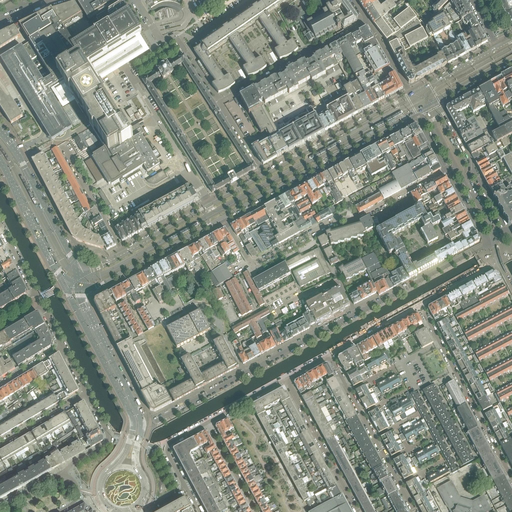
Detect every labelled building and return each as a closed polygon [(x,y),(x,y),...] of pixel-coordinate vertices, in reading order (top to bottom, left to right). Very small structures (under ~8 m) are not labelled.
[(49,11),(19,25),(20,26),(22,29),(27,37),(30,41),(29,42),(30,42),(31,43),(31,44),(42,62),(43,64),(51,76),(55,84),(56,84),(57,83),(58,84),(59,84),(62,88),(56,91),(64,105),(74,99),(82,112),(86,118),(96,134),(104,147),(105,148),(93,155),(94,157),(92,158),(102,174),(109,185),(111,184),(112,186),(114,184),(114,185),(120,181),(121,184),(124,182),(123,179),(129,176),(126,171),(133,167),(135,169),(140,166),(141,168),(143,166),(148,173),(159,165),(157,162),(156,160),(151,152),(144,140),(142,138),(140,135),(143,133),(144,133),(144,132),(139,124),(138,124),(129,129),(123,119),(117,109),(116,108),(115,107),(116,107),(117,107),(117,106),(118,105),(118,104),(118,103),(117,103),(116,102),(115,102),(114,102),(114,103),(113,104),(112,102),(113,102),(111,99),(99,80),(99,79),(108,74),(111,72),(123,64),(130,60),(143,52),(142,50),(141,48),(142,47),(142,46),(142,45),(142,44),(141,44),(140,43),(139,43),(138,44),(137,42),(135,37),(141,33),(139,32),(141,31),(140,30),(138,26),(137,24),(131,15),(124,4),(123,5),(122,3),(121,3),(120,1),(120,0),(80,0),(77,1),(84,11),(85,14),(89,20),(91,18),(95,16),(97,19),(98,20),(89,25),(87,21),(81,13),(75,2),(74,2),(53,9),(52,9),(51,9),(51,10),(49,10),(49,11)] [(298,50),(296,46),(293,41),(289,42),(287,44),(267,14),(266,13),(274,7),(284,0),(268,0),(253,10),(258,18),(259,19),(265,28),(268,32),(271,36),(276,45),(279,48),(275,51),(280,60),(283,59),(285,58),(287,58),(290,56),(293,54),(295,53),(296,52),(298,50)] [(337,29),(341,27),(340,26),(341,25),(343,29),(357,21),(357,19),(344,1),(345,0),(344,0),(326,0),(330,5),(326,8),(326,9),(322,11),(323,13),(312,20),(310,18),(309,19),(307,14),(308,14),(305,7),(303,6),(301,7),(298,9),(295,5),(291,8),(289,9),(297,23),(299,22),(300,24),(303,23),(306,28),(304,29),(304,31),(305,33),(303,34),(304,37),(306,36),(309,42),(314,40),(314,41),(337,29)] [(357,0),(364,10),(365,10),(374,24),(383,17),(388,14),(396,8),(395,6),(390,0),(389,1),(390,1),(389,2),(388,2),(387,2),(381,7),(377,3),(378,2),(376,0),(357,0)] [(443,6),(446,3),(449,0),(439,0),(440,0),(432,8),(431,6),(430,7),(435,14),(443,6)] [(478,25),(468,8),(463,0),(452,0),(444,9),(445,10),(446,9),(450,15),(453,21),(459,17),(461,21),(463,20),(463,21),(462,21),(465,26),(467,25),(469,24),(471,29),(478,25)] [(511,0),(497,0),(505,13),(511,26),(511,0)] [(416,18),(409,9),(406,11),(413,20),(416,18)] [(229,38),(229,39),(247,65),(243,68),(248,77),(252,76),(255,75),(259,73),(262,71),(265,69),(266,67),(264,63),(261,58),(257,60),(255,61),(254,59),(252,55),(249,51),(246,47),(243,43),(240,39),(237,34),(238,34),(238,33),(237,32),(241,30),(245,27),(250,24),(254,21),(258,18),(253,10),(223,31),(229,38)] [(413,20),(406,11),(403,13),(410,23),(413,20)] [(410,23),(403,13),(400,16),(407,25),(410,23)] [(416,32),(419,30),(422,28),(420,24),(421,24),(422,23),(421,21),(420,22),(416,18),(413,20),(410,23),(407,25),(403,28),(400,30),(393,21),(393,20),(389,15),(385,19),(386,21),(388,24),(391,27),(393,30),(396,34),(387,40),(388,41),(389,42),(392,39),(393,41),(394,43),(399,40),(401,44),(403,47),(405,51),(410,48),(404,37),(408,35),(412,33),(416,32)] [(407,25),(400,16),(396,18),(403,28),(407,25)] [(441,52),(443,55),(448,64),(453,61),(465,55),(455,37),(450,27),(451,27),(454,25),(452,22),(448,16),(444,18),(443,16),(432,22),(432,21),(429,23),(428,24),(428,25),(427,26),(426,27),(426,28),(426,29),(426,30),(429,36),(432,34),(434,39),(441,52)] [(377,28),(386,21),(385,19),(383,17),(374,24),(377,28)] [(276,45),(271,36),(268,32),(265,28),(258,18),(254,21),(250,24),(245,27),(241,30),(237,32),(238,33),(238,34),(237,34),(238,35),(240,39),(243,43),(246,47),(249,51),(252,55),(254,59),(255,61),(257,60),(261,58),(264,63),(266,67),(280,60),(275,51),(279,48),(276,45)] [(403,28),(396,18),(393,20),(393,21),(400,30),(403,28)] [(379,31),(388,24),(386,21),(377,28),(379,31)] [(381,34),(391,27),(388,24),(379,31),(381,34)] [(21,115),(0,80),(0,50),(21,37),(17,32),(22,29),(20,26),(19,25),(15,28),(0,34),(0,107),(5,116),(9,122),(11,125),(23,117),(22,115),(21,115)] [(487,42),(478,25),(471,29),(472,30),(474,34),(481,46),(487,42)] [(374,39),(367,27),(351,36),(357,49),(374,39)] [(384,37),(393,30),(391,27),(381,34),(384,37)] [(427,37),(425,34),(424,31),(422,28),(419,30),(425,40),(428,39),(427,37)] [(386,41),(387,40),(396,34),(393,30),(384,37),(386,41)] [(425,40),(419,30),(416,32),(421,42),(425,40)] [(235,85),(232,80),(230,75),(224,78),(208,55),(205,57),(204,56),(229,38),(223,31),(194,51),(196,55),(200,60),(196,62),(218,94),(222,93),(225,91),(229,90),(232,87),(235,85)] [(421,42),(416,32),(412,33),(418,44),(421,42)] [(418,44),(412,33),(408,35),(414,46),(418,44)] [(476,49),(469,37),(467,33),(462,35),(464,39),(464,40),(470,52),(476,49)] [(470,52),(464,40),(464,39),(462,35),(461,34),(455,37),(465,55),(470,52)] [(481,46),(474,34),(469,37),(476,49),(481,46)] [(414,46),(408,35),(404,37),(410,48),(414,46)] [(357,49),(351,36),(345,39),(356,57),(361,55),(357,49)] [(363,70),(356,57),(345,39),(336,44),(345,59),(355,77),(356,79),(363,76),(365,75),(364,73),(363,70)] [(370,47),(377,43),(374,39),(357,49),(361,55),(371,49),(370,47)] [(391,49),(401,44),(399,40),(394,43),(389,46),(391,49)] [(345,59),(336,44),(329,48),(338,63),(345,59)] [(392,53),(403,47),(401,44),(391,49),(392,53)] [(23,45),(1,58),(45,126),(46,127),(53,139),(54,139),(69,130),(70,129),(73,128),(64,114),(23,45)] [(371,49),(361,55),(368,67),(371,74),(372,75),(374,74),(389,65),(387,60),(384,56),(382,52),(379,47),(373,51),(371,48),(371,49)] [(394,56),(403,52),(405,51),(403,47),(392,53),(394,56)] [(306,82),(310,79),(312,82),(317,79),(321,76),(326,74),(325,72),(329,69),(333,67),(334,67),(338,64),(338,63),(334,57),(329,48),(327,49),(323,51),(318,54),(313,57),(314,59),(310,61),(305,63),(304,61),(300,64),(295,66),(290,69),(285,71),(287,74),(282,76),(278,78),(277,76),(272,79),(267,81),(263,84),(259,86),(254,89),(258,96),(261,102),(263,101),(265,104),(270,102),(274,99),(279,97),(281,96),(284,94),(288,92),(289,94),(293,92),(299,89),(297,87),(302,84),(306,82)] [(420,79),(427,75),(442,67),(447,65),(447,64),(446,64),(442,56),(441,55),(437,57),(438,59),(417,70),(417,69),(412,68),(411,68),(405,57),(397,61),(397,62),(404,74),(406,79),(407,79),(407,80),(408,83),(411,84),(414,82),(415,81),(415,82),(420,79)] [(179,66),(176,60),(169,65),(172,70),(179,66)] [(193,69),(187,60),(183,63),(182,63),(182,64),(188,72),(193,69)] [(174,73),(172,70),(169,65),(167,62),(156,69),(158,71),(161,76),(161,77),(163,79),(174,73)] [(362,91),(356,79),(352,80),(345,67),(345,68),(341,69),(346,78),(348,81),(350,85),(358,99),(364,110),(371,106),(362,91)] [(385,98),(374,78),(371,74),(368,67),(363,70),(364,73),(365,75),(363,76),(378,102),(385,98)] [(401,86),(396,77),(397,77),(396,75),(395,75),(392,69),(390,70),(393,74),(388,77),(389,77),(384,80),(385,82),(384,83),(391,95),(403,89),(401,86)] [(161,76),(158,71),(151,76),(154,81),(161,77),(161,76)] [(511,72),(495,80),(508,104),(511,102),(511,101),(511,72)] [(378,102),(363,76),(356,79),(362,91),(371,106),(375,104),(378,102)] [(391,95),(384,83),(380,86),(378,83),(379,82),(379,81),(376,76),(374,78),(385,98),(391,95)] [(508,104),(495,80),(490,83),(500,103),(503,108),(505,107),(505,109),(510,107),(508,104)] [(152,84),(151,83),(150,83),(146,86),(147,88),(151,94),(156,90),(152,84)] [(500,103),(490,83),(478,90),(486,103),(488,108),(491,115),(496,112),(493,107),(500,103)] [(364,110),(358,99),(350,85),(343,89),(345,92),(346,92),(349,98),(352,96),(355,100),(352,102),(351,101),(350,102),(357,114),(364,110)] [(279,134),(268,115),(261,102),(258,96),(254,89),(252,90),(251,90),(234,99),(237,104),(240,102),(257,133),(251,135),(253,139),(248,142),(249,143),(249,144),(250,146),(251,146),(251,147),(251,148),(252,148),(258,144),(259,146),(268,141),(277,157),(288,151),(279,134)] [(487,130),(480,117),(475,120),(474,117),(466,122),(462,114),(459,116),(458,113),(469,107),(473,113),(478,111),(483,108),(485,107),(484,105),(486,103),(478,90),(447,107),(446,110),(462,138),(473,132),(474,134),(480,130),(482,135),(487,132),(488,130),(487,130)] [(357,114),(350,102),(351,101),(349,98),(346,92),(345,92),(341,95),(343,99),(331,106),(328,101),(324,104),(326,109),(327,110),(336,126),(357,114)] [(325,131),(312,109),(312,108),(302,114),(302,113),(297,116),(301,122),(279,134),(288,151),(325,131)] [(336,126),(327,110),(322,113),(321,113),(320,112),(318,114),(314,108),(312,109),(325,131),(336,126)] [(222,115),(219,110),(214,113),(217,118),(222,115)] [(503,117),(507,114),(505,111),(499,114),(498,111),(496,112),(491,115),(495,121),(499,119),(503,117)] [(225,119),(222,115),(217,118),(220,123),(225,119)] [(502,125),(498,126),(499,128),(500,130),(511,124),(511,122),(510,120),(506,123),(502,125)] [(506,138),(511,134),(511,123),(511,124),(500,130),(491,134),(496,143),(500,141),(506,138)] [(422,135),(419,130),(417,125),(415,125),(408,128),(413,136),(414,139),(422,135)] [(413,136),(408,128),(399,133),(404,141),(413,136)] [(465,144),(482,135),(480,130),(474,134),(473,132),(462,138),(465,144)] [(184,137),(183,134),(181,131),(176,134),(179,140),(184,137)] [(404,141),(399,133),(394,136),(400,146),(405,143),(404,141)] [(431,150),(422,135),(414,139),(413,136),(404,141),(405,143),(400,146),(407,159),(409,162),(431,150)] [(407,159),(400,146),(394,136),(389,138),(399,155),(400,159),(401,160),(400,161),(401,164),(398,166),(399,168),(406,164),(404,161),(407,159)] [(501,150),(504,148),(500,141),(496,143),(489,147),(488,146),(491,144),(487,137),(467,147),(474,159),(480,157),(478,154),(479,153),(479,151),(482,150),(484,152),(485,152),(488,157),(496,153),(501,150)] [(399,155),(389,138),(384,141),(390,152),(393,157),(394,158),(399,155)] [(510,145),(506,138),(500,141),(504,148),(507,147),(510,145)] [(263,165),(277,157),(268,141),(259,146),(258,144),(252,148),(258,157),(258,158),(259,159),(261,162),(262,164),(263,165)] [(390,152),(384,141),(376,145),(383,157),(384,159),(388,167),(391,172),(395,170),(391,162),(388,156),(386,154),(390,152)] [(379,161),(378,158),(382,156),(382,157),(383,157),(376,145),(360,155),(366,167),(368,170),(370,174),(371,176),(388,167),(384,159),(379,161)] [(61,154),(57,147),(52,150),(55,157),(61,154)] [(505,157),(501,150),(496,153),(500,160),(503,159),(505,157)] [(438,165),(431,152),(415,161),(409,164),(419,181),(432,174),(429,169),(434,167),(438,165)] [(505,163),(511,159),(511,156),(511,154),(508,156),(505,157),(503,159),(505,163)] [(46,161),(43,155),(33,160),(39,173),(50,168),(46,161)] [(366,167),(360,155),(349,161),(354,172),(355,172),(355,173),(366,167)] [(253,163),(248,156),(243,159),(247,166),(249,165),(253,163)] [(68,166),(62,157),(57,160),(59,164),(62,169),(68,166)] [(478,168),(488,162),(486,158),(476,163),(476,164),(478,168)] [(363,187),(356,174),(354,172),(349,161),(343,164),(358,190),(363,187)] [(480,171),(491,165),(489,161),(488,162),(478,168),(480,171)] [(343,164),(337,167),(347,185),(350,189),(352,194),(357,191),(358,190),(343,164)] [(419,181),(409,164),(392,174),(396,181),(401,191),(412,185),(419,181)] [(482,175),(497,168),(495,165),(494,164),(491,165),(480,171),(482,175)] [(253,171),(249,165),(247,166),(248,166),(244,168),(247,173),(251,171),(253,171)] [(432,174),(441,169),(438,165),(434,167),(429,169),(432,174)] [(345,198),(352,194),(350,189),(347,185),(337,167),(328,172),(342,197),(345,198)] [(56,181),(53,175),(50,168),(39,173),(46,186),(56,181)] [(484,179),(500,171),(499,170),(498,171),(498,170),(497,168),(482,175),(484,179)] [(74,177),(72,174),(69,169),(64,173),(68,180),(74,177)] [(158,184),(167,178),(163,171),(147,181),(147,182),(148,183),(149,184),(150,184),(152,185),(153,185),(155,185),(157,184),(158,184)] [(498,178),(502,175),(500,171),(484,179),(487,183),(497,178),(498,178)] [(334,185),(327,173),(322,175),(327,183),(323,186),(326,190),(334,185)] [(327,183),(322,175),(318,177),(323,186),(327,183)] [(444,175),(433,182),(437,189),(448,183),(444,175)] [(74,177),(68,180),(69,182),(69,183),(71,186),(77,182),(74,177)] [(329,196),(328,194),(326,190),(323,186),(318,177),(314,179),(326,198),(329,196)] [(503,188),(507,186),(511,184),(510,183),(508,178),(507,179),(506,177),(504,178),(502,179),(503,181),(500,183),(490,189),(493,194),(503,188)] [(490,189),(500,183),(497,178),(487,183),(490,189)] [(326,198),(314,179),(312,181),(322,199),(323,200),(326,198)] [(63,194),(60,188),(56,181),(46,186),(53,199),(63,194)] [(322,199),(312,181),(306,184),(317,202),(322,199)] [(401,191),(396,181),(391,183),(396,193),(401,191)] [(81,190),(77,182),(71,186),(71,187),(72,189),(75,193),(81,190)] [(216,191),(213,185),(214,185),(212,182),(207,185),(209,188),(212,193),(216,191)] [(433,182),(429,184),(433,191),(435,190),(437,189),(433,182)] [(193,202),(199,199),(190,185),(189,184),(188,183),(186,183),(185,183),(183,183),(181,184),(132,213),(135,218),(141,230),(142,230),(143,231),(194,203),(193,202)] [(396,193),(391,183),(387,186),(392,195),(396,193)] [(437,189),(435,190),(437,193),(438,195),(439,197),(442,195),(444,193),(452,189),(448,183),(437,189)] [(317,202),(306,184),(302,186),(307,196),(312,205),(317,202)] [(424,187),(423,187),(427,194),(429,194),(433,191),(429,184),(425,186),(424,187)] [(328,194),(336,190),(334,185),(326,190),(328,194)] [(307,196),(302,186),(297,189),(299,194),(295,196),(292,198),(295,205),(297,204),(296,202),(307,196)] [(392,195),(387,186),(383,188),(388,198),(392,195)] [(411,194),(410,194),(413,198),(417,206),(420,205),(423,203),(430,199),(427,194),(423,187),(411,194)] [(511,187),(505,191),(504,190),(503,188),(493,194),(493,195),(494,197),(509,224),(511,222),(511,187)] [(388,198),(383,188),(378,190),(379,192),(383,200),(384,200),(388,198)] [(432,200),(434,205),(454,194),(453,191),(452,190),(452,189),(444,193),(446,196),(443,197),(442,195),(439,197),(435,198),(432,200)] [(81,190),(75,193),(76,195),(76,196),(77,198),(84,195),(81,190)] [(111,205),(101,190),(97,192),(107,208),(111,205)] [(338,194),(336,190),(328,194),(329,196),(330,198),(338,194)] [(70,207),(67,201),(66,200),(69,198),(66,192),(63,194),(53,199),(59,212),(70,207)] [(383,200),(379,192),(374,195),(378,203),(383,200)] [(295,205),(292,198),(291,198),(289,193),(285,196),(292,208),(296,206),(295,205)] [(428,208),(423,211),(427,218),(430,216),(429,214),(431,213),(432,214),(436,212),(436,211),(437,211),(435,208),(439,206),(442,205),(442,203),(444,202),(446,205),(457,199),(454,194),(434,205),(428,208)] [(88,202),(84,195),(77,198),(79,200),(81,205),(88,202)] [(378,203),(374,195),(370,197),(374,205),(378,203)] [(292,208),(285,196),(279,199),(289,215),(293,213),(294,215),(300,221),(303,218),(302,216),(301,214),(298,209),(296,206),(292,208)] [(374,205),(370,197),(366,199),(370,207),(374,205)] [(289,215),(279,199),(275,201),(283,215),(290,226),(294,224),(290,218),(289,215)] [(370,207),(366,199),(362,201),(367,209),(370,207)] [(449,212),(460,205),(457,199),(446,205),(444,206),(445,209),(447,208),(449,212)] [(275,239),(279,245),(291,238),(300,233),(294,224),(290,226),(283,215),(275,201),(262,208),(267,216),(268,216),(269,217),(269,218),(269,219),(270,220),(269,220),(271,223),(275,229),(279,236),(275,239)] [(367,209),(362,201),(358,203),(363,211),(367,209)] [(88,202),(81,205),(84,210),(90,206),(88,202)] [(363,211),(358,203),(355,205),(358,212),(359,214),(363,211)] [(438,263),(452,256),(457,253),(454,246),(453,244),(451,241),(447,235),(445,236),(450,246),(434,254),(433,255),(422,261),(415,264),(413,266),(404,249),(399,241),(395,243),(392,237),(399,233),(399,234),(404,231),(404,230),(405,230),(407,228),(410,227),(420,221),(424,228),(420,231),(422,234),(423,235),(422,235),(425,240),(428,244),(438,239),(434,231),(432,229),(432,228),(440,223),(441,223),(441,224),(441,223),(438,217),(433,220),(430,217),(430,216),(427,218),(423,211),(421,207),(420,205),(417,206),(418,208),(404,215),(395,220),(380,228),(376,231),(386,248),(389,255),(394,252),(395,254),(403,268),(403,269),(405,273),(408,280),(427,270),(438,263)] [(441,223),(464,211),(460,205),(449,212),(450,212),(446,214),(447,216),(445,217),(446,216),(445,214),(440,216),(438,212),(430,217),(433,220),(438,217),(441,223)] [(77,220),(74,214),(70,207),(59,212),(66,225),(77,220)] [(322,221),(336,213),(332,207),(331,207),(328,209),(318,215),(322,221)] [(270,220),(269,219),(269,218),(269,217),(268,216),(267,216),(262,208),(250,215),(257,227),(252,230),(254,232),(256,230),(260,228),(266,224),(267,226),(271,223),(269,220),(270,220)] [(101,217),(97,210),(94,210),(93,209),(92,210),(91,210),(96,219),(101,217)] [(91,210),(86,213),(86,215),(87,216),(89,220),(91,222),(96,219),(91,210)] [(462,219),(466,216),(464,211),(441,223),(441,224),(444,228),(462,219)] [(257,227),(250,215),(245,217),(250,227),(252,229),(252,230),(257,227)] [(294,224),(300,233),(311,226),(316,223),(314,218),(315,217),(314,216),(314,215),(312,216),(308,218),(304,220),(303,218),(300,221),(294,224)] [(457,230),(470,222),(466,216),(462,219),(444,228),(444,229),(442,230),(445,236),(447,235),(456,230),(457,230)] [(98,225),(103,222),(103,221),(101,217),(96,219),(91,222),(90,223),(92,224),(94,223),(95,226),(96,227),(98,225)] [(250,227),(245,217),(240,220),(249,235),(254,232),(252,230),(252,229),(250,231),(249,229),(248,229),(247,228),(250,227)] [(380,228),(377,220),(375,220),(373,217),(370,218),(369,217),(360,221),(359,222),(361,224),(366,233),(367,236),(371,233),(376,231),(380,228)] [(141,230),(135,218),(131,221),(138,233),(142,231),(143,231),(142,230),(141,230)] [(82,230),(81,229),(77,220),(66,225),(72,237),(75,239),(82,230)] [(249,235),(240,220),(237,222),(242,231),(242,232),(246,240),(248,239),(249,241),(252,239),(249,235)] [(138,233),(131,221),(124,224),(131,237),(138,233)] [(110,234),(105,225),(103,222),(98,225),(102,232),(105,237),(110,234)] [(242,232),(242,231),(237,222),(231,225),(237,236),(238,236),(240,235),(243,242),(246,240),(242,232)] [(454,239),(459,236),(462,235),(473,228),(470,222),(457,230),(458,232),(462,230),(462,231),(458,234),(456,230),(447,235),(451,241),(454,238),(454,239)] [(131,237),(124,224),(115,229),(122,242),(131,237)] [(279,236),(275,229),(270,230),(267,226),(266,224),(260,228),(264,234),(273,248),(276,246),(272,241),(275,239),(279,236)] [(363,235),(366,233),(361,224),(359,225),(359,224),(357,224),(356,224),(355,224),(353,225),(351,226),(350,226),(348,226),(346,227),(344,228),(343,228),(342,228),(340,229),(338,230),(337,230),(336,230),(334,231),(330,232),(330,231),(328,232),(327,233),(326,233),(326,234),(327,239),(329,238),(331,245),(334,244),(335,245),(336,245),(337,245),(337,244),(338,244),(337,243),(340,242),(340,243),(341,243),(342,243),(343,243),(344,242),(344,241),(347,240),(346,241),(348,241),(349,241),(350,240),(350,241),(351,240),(350,239),(353,238),(353,239),(354,239),(355,239),(356,239),(357,239),(357,237),(359,237),(360,237),(361,237),(362,237),(363,237),(363,235)] [(233,241),(226,230),(225,228),(222,230),(230,243),(233,241)] [(471,234),(475,232),(473,228),(462,235),(464,239),(469,237),(469,236),(471,235),(471,234)] [(90,245),(93,235),(92,235),(90,234),(90,233),(83,231),(82,230),(75,239),(78,242),(90,245)] [(230,243),(222,230),(218,232),(226,245),(230,243)] [(273,248),(264,234),(260,236),(256,230),(254,232),(249,235),(252,239),(256,245),(261,254),(262,254),(265,252),(273,248)] [(111,248),(105,237),(102,232),(98,235),(100,237),(99,237),(105,247),(106,251),(111,248)] [(226,245),(218,232),(213,235),(225,255),(226,257),(231,254),(230,252),(228,249),(226,245)] [(471,238),(473,237),(473,238),(477,236),(475,232),(471,234),(471,235),(469,236),(469,237),(464,239),(465,241),(467,244),(472,241),(471,238)] [(116,245),(113,239),(110,234),(105,237),(111,248),(116,245)] [(333,253),(329,245),(329,244),(327,239),(326,234),(317,239),(323,250),(323,251),(331,266),(339,262),(337,258),(334,259),(331,254),(333,253)] [(105,247),(99,237),(98,237),(94,236),(93,235),(90,245),(101,248),(104,247),(105,248),(105,247)] [(225,255),(213,235),(208,237),(214,247),(216,250),(218,249),(222,256),(225,255)] [(479,240),(477,236),(473,238),(473,237),(471,238),(472,241),(467,244),(465,241),(460,244),(461,244),(460,244),(459,243),(454,246),(457,253),(469,247),(479,241),(479,240)] [(206,254),(202,256),(211,272),(208,275),(210,279),(215,287),(232,277),(227,268),(224,263),(220,256),(218,254),(217,251),(216,250),(214,247),(208,237),(204,240),(213,255),(208,258),(206,254)] [(257,256),(252,247),(250,244),(248,241),(249,241),(248,239),(246,240),(243,242),(246,247),(250,255),(250,254),(251,256),(254,257),(257,256)] [(204,240),(199,243),(206,254),(208,258),(213,255),(204,240)] [(199,243),(195,245),(198,252),(201,257),(202,256),(206,254),(199,243)] [(194,246),(188,249),(201,270),(204,268),(200,262),(202,261),(197,254),(199,254),(198,253),(198,252),(195,245),(194,246)] [(261,254),(256,245),(252,247),(257,256),(258,256),(261,254)] [(234,255),(239,251),(237,247),(230,252),(231,254),(232,256),(234,254),(234,255)] [(188,249),(183,251),(194,270),(196,273),(201,270),(188,249)] [(331,273),(324,261),(318,249),(301,257),(300,255),(285,263),(290,274),(294,282),(295,282),(299,290),(301,289),(300,288),(331,273)] [(194,270),(183,251),(179,254),(185,266),(188,270),(189,272),(194,270)] [(366,270),(379,263),(373,253),(358,261),(358,260),(356,261),(355,261),(353,262),(352,263),(350,264),(349,264),(347,265),(346,266),(343,267),(342,267),(343,266),(341,267),(340,268),(340,269),(338,270),(337,270),(337,271),(339,275),(342,273),(346,280),(349,279),(350,279),(351,279),(351,278),(352,278),(353,278),(352,277),(355,276),(356,276),(357,275),(358,275),(358,274),(360,273),(362,273),(363,272),(364,272),(364,271),(366,270)] [(185,266),(179,254),(172,257),(179,270),(185,266)] [(0,266),(11,261),(8,255),(0,259),(0,266)] [(179,270),(172,257),(166,261),(172,273),(179,270)] [(13,265),(13,264),(11,261),(0,266),(0,269),(1,272),(1,273),(13,266),(14,266),(13,265)] [(177,282),(172,273),(166,261),(157,265),(172,291),(174,290),(174,288),(179,285),(177,282)] [(290,274),(285,263),(274,269),(280,280),(290,274)] [(172,291),(157,265),(151,269),(165,295),(172,291)] [(3,280),(17,272),(13,266),(1,273),(0,274),(0,276),(1,277),(3,280)] [(408,280),(405,273),(403,269),(392,274),(388,267),(385,269),(385,270),(388,278),(393,288),(400,284),(408,280)] [(165,295),(151,269),(142,274),(148,284),(150,288),(151,288),(159,304),(168,299),(167,297),(166,297),(165,295)] [(280,280),(274,269),(263,275),(269,286),(280,280)] [(0,310),(26,295),(26,294),(26,292),(27,292),(17,272),(3,280),(1,277),(0,277),(0,278),(2,281),(0,282),(0,310)] [(492,280),(499,276),(498,274),(497,273),(496,272),(494,272),(492,272),(491,272),(485,276),(489,283),(492,281),(492,280)] [(148,284),(142,274),(136,277),(142,288),(145,286),(148,284)] [(269,286),(263,275),(253,281),(255,285),(258,290),(258,291),(269,286)] [(491,287),(489,283),(485,276),(477,280),(482,287),(486,284),(488,288),(491,287)] [(491,288),(502,282),(499,276),(492,280),(492,281),(489,283),(491,287),(491,288)] [(142,288),(136,277),(132,279),(130,281),(135,290),(135,291),(136,292),(142,288)] [(393,288),(388,278),(384,280),(389,290),(393,288)] [(377,293),(373,285),(372,282),(371,282),(365,285),(363,281),(364,280),(363,279),(360,281),(363,286),(363,287),(357,290),(362,301),(377,293)] [(389,290),(384,280),(374,285),(373,285),(377,293),(379,296),(389,290)] [(482,287),(477,280),(471,283),(475,291),(476,290),(480,288),(482,291),(484,290),(482,287)] [(137,294),(136,292),(135,291),(135,290),(134,291),(129,282),(128,281),(124,284),(121,286),(126,296),(127,296),(127,297),(131,295),(132,296),(131,297),(136,304),(141,301),(137,294)] [(267,297),(263,299),(265,304),(266,307),(267,307),(273,303),(281,299),(282,301),(300,291),(299,290),(295,282),(294,282),(289,285),(283,288),(280,290),(278,291),(272,294),(267,297)] [(475,291),(471,283),(465,286),(469,294),(473,292),(475,295),(478,293),(476,290),(475,291)] [(243,293),(241,289),(238,284),(233,286),(235,291),(238,295),(243,293)] [(126,296),(121,286),(120,286),(111,291),(114,295),(112,296),(116,302),(121,299),(123,303),(125,302),(126,302),(124,298),(126,296)] [(469,294),(465,286),(458,290),(462,298),(464,300),(465,301),(467,300),(465,296),(469,294)] [(350,306),(349,305),(347,301),(346,299),(340,287),(338,287),(339,288),(336,290),(335,289),(334,290),(331,292),(322,297),(321,296),(305,304),(309,312),(303,316),(304,317),(309,327),(315,323),(315,324),(332,315),(340,311),(340,312),(345,309),(345,308),(349,306),(350,306)] [(481,303),(479,299),(478,299),(476,296),(478,296),(488,290),(487,288),(484,290),(482,291),(478,293),(475,295),(467,300),(465,301),(461,304),(460,304),(464,312),(468,310),(472,308),(476,305),(481,303)] [(481,303),(486,300),(490,298),(494,296),(498,294),(502,292),(499,288),(480,298),(479,299),(481,303)] [(362,301),(357,290),(350,293),(351,295),(349,296),(353,304),(354,305),(362,301)] [(464,300),(462,298),(458,290),(452,294),(456,302),(458,305),(460,304),(461,304),(459,300),(461,298),(463,301),(464,300)] [(116,308),(110,297),(112,296),(114,295),(111,291),(95,299),(94,303),(101,316),(111,310),(111,311),(116,308)] [(456,302),(452,294),(445,297),(451,309),(454,307),(452,304),(456,302)] [(451,309),(445,297),(441,300),(446,309),(447,308),(450,314),(453,312),(451,309)] [(446,309),(441,300),(436,303),(444,317),(447,315),(446,313),(445,314),(443,311),(446,309)] [(128,307),(125,302),(123,303),(118,306),(119,308),(120,311),(121,311),(128,307)] [(444,317),(436,303),(431,305),(438,319),(439,319),(439,318),(441,317),(442,318),(444,317)] [(438,319),(431,305),(429,307),(428,309),(435,322),(439,320),(438,319)] [(131,312),(128,307),(121,311),(122,313),(123,315),(123,316),(131,312)] [(147,311),(146,309),(144,307),(142,308),(137,311),(140,316),(145,312),(147,311)] [(103,320),(113,314),(113,315),(118,313),(117,311),(113,314),(111,311),(111,310),(101,316),(103,320)] [(210,330),(200,310),(191,315),(166,328),(177,348),(210,330)] [(148,314),(147,311),(145,312),(140,316),(142,320),(148,317),(150,316),(148,314)] [(133,316),(131,312),(123,316),(126,321),(133,316)] [(267,320),(263,312),(258,314),(262,323),(267,320)] [(13,345),(35,331),(45,326),(39,315),(38,315),(36,314),(36,313),(27,319),(26,320),(25,320),(12,328),(10,329),(4,332),(12,345),(13,345)] [(105,324),(115,318),(113,315),(113,314),(103,320),(105,324)] [(267,331),(262,323),(258,314),(253,317),(252,318),(254,323),(256,322),(257,324),(258,323),(263,331),(261,332),(262,334),(266,332),(267,331)] [(425,328),(418,314),(416,314),(412,316),(420,331),(425,328)] [(128,325),(136,321),(135,320),(133,316),(126,321),(127,322),(128,324),(128,325)] [(152,321),(151,318),(150,316),(148,317),(142,320),(145,325),(150,322),(152,321)] [(420,331),(412,316),(407,318),(415,333),(416,333),(420,331)] [(310,328),(309,327),(304,317),(299,320),(305,331),(310,328)] [(107,328),(117,322),(117,323),(122,321),(121,319),(117,322),(115,318),(105,324),(107,328)] [(254,323),(252,318),(247,321),(250,326),(255,324),(254,323)] [(415,333),(407,318),(402,321),(407,330),(410,329),(412,332),(411,333),(413,335),(415,333)] [(439,329),(449,324),(446,319),(437,324),(439,329)] [(305,331),(299,320),(295,322),(301,333),(305,331)] [(153,326),(155,325),(153,323),(152,321),(150,322),(145,325),(148,330),(154,328),(153,326)] [(407,330),(402,321),(397,324),(402,333),(405,331),(409,337),(410,336),(407,330)] [(109,332),(119,326),(117,323),(117,322),(107,328),(109,332)] [(301,333),(295,322),(291,324),(297,335),(301,333)] [(141,329),(138,324),(132,327),(130,329),(132,331),(133,333),(135,332),(136,332),(141,329)] [(297,335),(291,324),(286,327),(287,328),(292,338),(297,335)] [(405,339),(402,333),(397,324),(392,327),(399,339),(400,342),(402,340),(405,339)] [(442,334),(451,329),(449,324),(439,329),(442,334)] [(31,340),(30,338),(37,335),(40,340),(40,341),(53,344),(53,343),(49,334),(49,335),(46,330),(47,330),(45,326),(35,331),(35,332),(8,349),(10,353),(31,340)] [(111,336),(121,330),(122,331),(126,329),(126,327),(121,330),(119,326),(109,332),(111,336)] [(392,327),(386,330),(393,343),(399,339),(392,327)] [(284,342),(280,334),(278,332),(279,331),(277,328),(274,329),(274,328),(272,329),(273,330),(270,331),(269,332),(270,333),(272,337),(275,343),(276,346),(277,346),(284,342)] [(293,338),(292,338),(287,328),(284,330),(285,331),(290,339),(293,338)] [(429,339),(426,334),(428,334),(425,328),(420,331),(416,333),(414,334),(416,337),(422,349),(433,343),(430,338),(429,339)] [(444,339),(454,334),(451,329),(442,334),(444,339)] [(123,334),(122,331),(121,330),(111,336),(113,340),(123,334)] [(386,330),(381,333),(388,345),(393,343),(386,330)] [(273,342),(271,338),(267,331),(266,332),(268,335),(267,336),(268,339),(266,341),(265,341),(264,342),(269,350),(270,350),(276,347),(273,342)] [(290,339),(285,331),(280,334),(284,342),(290,339)] [(12,345),(4,332),(4,333),(3,333),(2,334),(0,335),(0,341),(3,347),(2,347),(4,350),(10,347),(12,345)] [(381,333),(377,335),(384,348),(388,345),(381,333)] [(115,344),(125,338),(126,339),(130,337),(130,335),(125,338),(123,334),(113,340),(115,344)] [(447,344),(456,339),(454,334),(444,339),(447,344)] [(377,335),(372,338),(379,350),(384,348),(377,335)] [(264,353),(257,341),(256,339),(255,337),(251,338),(252,339),(260,355),(264,353)] [(117,348),(128,342),(126,339),(125,338),(115,344),(117,348)] [(237,364),(225,341),(224,341),(224,339),(222,340),(222,338),(213,343),(190,356),(181,360),(192,380),(190,381),(169,392),(173,400),(174,402),(195,390),(239,367),(237,364)] [(377,348),(372,338),(367,341),(372,350),(377,348)] [(260,355),(252,339),(246,342),(254,359),(260,355)] [(269,350),(264,342),(262,343),(260,339),(257,341),(264,353),(269,350)] [(449,349),(459,343),(456,339),(447,344),(449,349)] [(166,381),(146,343),(136,348),(134,344),(132,340),(128,342),(117,348),(119,352),(150,411),(151,411),(153,411),(154,412),(172,403),(164,387),(164,388),(161,384),(166,381)] [(244,353),(241,347),(237,340),(232,343),(238,355),(242,362),(243,365),(248,362),(244,353)] [(44,351),(52,346),(53,344),(40,341),(28,348),(34,357),(39,354),(42,352),(44,351)] [(372,350),(367,341),(362,344),(367,353),(372,350)] [(254,359),(246,342),(245,342),(243,343),(242,345),(244,348),(246,352),(244,353),(248,362),(254,359)] [(452,353),(462,348),(459,343),(449,349),(452,353)] [(367,353),(362,344),(357,346),(357,347),(362,356),(363,358),(365,362),(370,359),(368,355),(366,356),(365,354),(367,353)] [(363,365),(360,357),(356,347),(346,352),(352,362),(353,361),(356,366),(358,365),(360,368),(364,366),(363,365)] [(28,361),(34,357),(28,348),(13,358),(18,367),(23,364),(25,362),(28,361)] [(454,358),(464,353),(462,348),(452,353),(454,358)] [(352,363),(352,362),(346,352),(342,355),(348,366),(349,365),(352,363)] [(457,363),(467,358),(464,353),(454,358),(457,363)] [(62,359),(61,357),(59,354),(50,359),(52,364),(62,359)] [(348,366),(342,355),(338,357),(338,358),(338,359),(347,375),(355,371),(354,368),(351,370),(349,365),(348,366)] [(389,361),(387,359),(390,358),(388,356),(386,357),(377,361),(380,366),(389,361)] [(460,368),(469,362),(467,358),(457,363),(460,368)] [(15,369),(9,359),(5,362),(3,359),(0,360),(0,373),(2,377),(15,369)] [(55,369),(64,364),(62,359),(52,364),(53,365),(55,369)] [(380,366),(377,361),(374,363),(373,359),(364,364),(365,368),(367,367),(365,368),(366,371),(368,370),(369,372),(370,372),(380,366)] [(462,372),(472,367),(469,362),(460,368),(462,372)] [(48,373),(46,369),(43,364),(38,367),(44,376),(48,373)] [(57,373),(67,368),(64,364),(55,369),(57,373)] [(335,378),(328,365),(326,364),(322,366),(326,373),(330,380),(335,378)] [(330,380),(326,373),(322,366),(317,369),(325,383),(326,382),(330,380)] [(367,372),(366,371),(365,368),(364,366),(360,368),(355,371),(347,375),(350,382),(360,376),(361,375),(363,374),(367,372)] [(44,376),(38,367),(34,369),(34,370),(33,369),(33,370),(39,379),(44,376)] [(464,377),(474,372),(472,367),(462,372),(464,377)] [(59,378),(69,373),(67,368),(57,373),(59,378)] [(325,383),(317,369),(312,372),(317,381),(320,379),(321,382),(318,384),(319,386),(325,383)] [(39,379),(33,370),(28,373),(34,382),(39,379)] [(467,382),(477,377),(479,376),(476,371),(474,372),(464,377),(467,382)] [(317,381),(312,372),(307,375),(315,389),(319,386),(318,384),(316,385),(314,382),(317,381)] [(34,382),(28,373),(23,376),(29,385),(28,385),(31,389),(34,387),(32,383),(34,382)] [(62,382),(71,377),(69,373),(59,378),(62,382)] [(315,389),(307,375),(302,377),(309,389),(310,392),(315,390),(315,389)] [(389,385),(398,380),(401,379),(399,376),(397,377),(396,375),(386,380),(389,385)] [(29,385),(23,376),(18,379),(24,388),(28,385),(29,385)] [(363,382),(360,376),(350,382),(353,387),(363,382)] [(64,387),(74,382),(71,377),(62,382),(64,387)] [(309,389),(302,377),(298,379),(304,391),(306,390),(307,390),(309,389)] [(470,387),(479,382),(477,377),(467,382),(470,387)] [(343,394),(340,387),(335,378),(330,380),(326,382),(328,385),(329,385),(336,398),(343,394)] [(24,388),(18,379),(13,382),(19,391),(24,388)] [(304,391),(298,379),(295,381),(294,383),(302,397),(306,395),(304,391)] [(392,390),(401,385),(400,383),(402,381),(401,379),(398,380),(389,385),(392,390)] [(377,385),(378,387),(379,390),(389,385),(386,380),(377,385)] [(456,386),(453,381),(448,384),(444,386),(447,391),(456,386)] [(19,391),(13,382),(8,385),(14,395),(16,393),(19,398),(22,396),(19,391)] [(66,391),(76,386),(74,382),(64,387),(66,391)] [(472,391),(482,386),(479,382),(470,387),(472,391)] [(18,401),(14,395),(8,385),(2,389),(8,398),(9,399),(12,403),(13,404),(18,401)] [(358,396),(368,390),(365,385),(355,391),(358,396)] [(389,385),(379,390),(381,393),(382,395),(383,395),(392,390),(389,385)] [(69,397),(79,391),(76,386),(66,391),(69,397)] [(458,391),(456,386),(447,391),(450,395),(458,391)] [(475,396),(484,391),(482,386),(472,391),(475,396)] [(509,397),(504,388),(500,390),(505,399),(509,397)] [(8,398),(2,389),(0,390),(0,395),(3,401),(8,398)] [(264,410),(280,401),(282,404),(289,399),(284,389),(252,406),(258,416),(265,412),(264,410)] [(361,400),(370,395),(368,390),(358,396),(361,400)] [(505,399),(500,390),(496,392),(500,401),(505,399)] [(69,397),(66,391),(59,394),(62,398),(64,397),(65,399),(69,397)] [(461,395),(458,391),(450,395),(452,400),(461,395)] [(478,401),(487,396),(484,391),(475,396),(478,401)] [(55,405),(49,396),(47,393),(43,396),(45,399),(50,408),(55,405)] [(58,401),(60,399),(58,395),(55,396),(54,393),(49,396),(55,405),(59,403),(58,401)] [(492,407),(488,399),(494,396),(493,393),(487,396),(478,401),(483,411),(492,407)] [(356,416),(347,401),(343,394),(336,398),(348,421),(356,416)] [(363,405),(373,400),(370,395),(361,400),(363,405)] [(463,400),(461,395),(452,400),(455,404),(463,400)] [(401,408),(411,403),(413,402),(412,399),(409,400),(408,398),(399,403),(401,408)] [(46,411),(40,401),(39,402),(37,399),(34,401),(36,404),(42,413),(46,411)] [(50,408),(45,399),(40,401),(46,411),(50,408)] [(290,401),(289,399),(282,404),(283,406),(284,408),(292,404),(290,401)] [(443,406),(441,402),(443,401),(442,399),(435,403),(439,410),(446,406),(445,405),(443,406)] [(366,410),(375,405),(373,400),(363,405),(366,410)] [(466,405),(465,404),(463,400),(455,404),(457,409),(466,405)] [(77,412),(87,407),(84,402),(75,408),(77,412)] [(414,408),(413,406),(415,404),(413,402),(411,403),(401,408),(404,413),(414,408)] [(390,408),(389,408),(390,410),(392,413),(401,408),(399,403),(390,408)] [(439,410),(435,403),(428,407),(429,408),(430,408),(432,407),(433,411),(432,412),(431,412),(432,414),(439,410)] [(36,404),(32,406),(37,416),(42,413),(36,404)] [(294,408),(292,404),(284,408),(286,412),(294,408)] [(459,414),(468,409),(466,405),(457,409),(458,411),(457,411),(459,414)] [(37,416),(32,406),(27,409),(33,418),(37,416)] [(79,416),(89,411),(87,407),(77,412),(79,416)] [(297,413),(294,408),(286,412),(289,417),(297,413)] [(401,408),(392,413),(394,416),(395,418),(404,413),(401,408)] [(33,418),(27,409),(23,412),(28,421),(33,418)] [(371,419),(380,414),(377,409),(368,414),(371,419)] [(461,419),(470,413),(468,409),(459,414),(461,419)] [(487,420),(497,415),(494,410),(485,415),(487,420)] [(81,421),(91,416),(89,411),(79,416),(81,421)] [(260,421),(270,416),(267,411),(265,412),(258,416),(260,421)] [(28,421),(23,412),(18,414),(24,424),(28,421)] [(71,422),(65,413),(61,416),(66,425),(71,422)] [(299,417),(297,413),(289,417),(291,421),(299,417)] [(463,423),(473,418),(470,413),(461,419),(463,423)] [(24,424),(18,414),(14,417),(19,426),(24,424)] [(373,424),(383,418),(380,414),(371,419),(373,424)] [(490,425),(499,419),(497,415),(487,420),(490,425)] [(66,425),(61,416),(57,418),(62,427),(64,430),(68,427),(66,425)] [(84,425),(94,420),(91,416),(81,421),(84,425)] [(263,425),(270,421),(272,420),(270,416),(260,421),(263,425)] [(362,427),(358,421),(356,416),(348,421),(346,422),(349,428),(345,429),(348,435),(352,433),(362,427)] [(19,426),(14,417),(9,419),(15,429),(19,426)] [(301,422),(299,417),(291,421),(294,426),(301,422)] [(62,427),(57,418),(53,420),(58,429),(62,427)] [(376,428),(385,423),(383,418),(373,424),(376,428)] [(477,427),(474,421),(473,418),(463,423),(462,424),(460,420),(458,421),(460,425),(462,424),(464,428),(466,427),(468,432),(477,427)] [(15,429),(9,419),(5,422),(11,431),(15,429)] [(234,429),(231,424),(228,419),(223,422),(229,431),(231,435),(233,434),(232,433),(233,433),(234,433),(236,432),(234,429)] [(492,429),(502,424),(499,419),(490,425),(492,429)] [(58,429),(53,420),(49,423),(54,432),(58,429)] [(86,430),(96,425),(94,420),(84,425),(86,430)] [(273,426),(270,421),(263,425),(265,430),(273,426)] [(414,431),(424,426),(426,425),(424,422),(422,423),(421,421),(411,426),(414,431)] [(448,426),(445,421),(440,424),(441,425),(440,426),(440,427),(439,427),(441,430),(443,429),(443,428),(446,426),(447,427),(448,427),(448,426)] [(11,431),(5,422),(1,425),(6,434),(11,431)] [(229,431),(223,422),(219,424),(224,432),(226,436),(229,435),(228,433),(227,433),(226,433),(229,431)] [(304,426),(301,422),(294,426),(296,430),(304,426)] [(54,432),(49,423),(44,425),(50,434),(54,432)] [(378,433),(388,428),(385,423),(376,428),(378,433)] [(275,430),(277,429),(275,424),(273,426),(265,430),(267,434),(275,430)] [(495,434),(505,429),(502,424),(492,429),(495,434)] [(50,434),(44,425),(40,428),(46,437),(50,434)] [(89,435),(98,429),(96,425),(86,430),(89,435)] [(417,436),(426,431),(425,429),(427,428),(426,425),(424,426),(414,431),(417,436)] [(306,431),(304,426),(296,430),(299,435),(306,431)] [(403,431),(402,432),(403,434),(405,437),(414,431),(411,426),(403,431)] [(368,439),(365,433),(362,427),(352,433),(358,444),(368,439)] [(486,442),(478,427),(467,433),(469,436),(475,448),(486,442)] [(46,437),(40,428),(36,430),(42,439),(46,437)] [(83,445),(101,435),(98,429),(89,435),(80,440),(83,445)] [(498,439),(507,434),(505,429),(495,434),(498,439)] [(42,439),(36,430),(32,433),(37,442),(39,445),(43,442),(42,439)] [(60,442),(75,433),(77,432),(75,430),(59,440),(60,442)] [(278,435),(275,430),(267,434),(270,439),(278,435)] [(214,445),(211,439),(207,432),(205,431),(202,433),(210,447),(214,445)] [(309,435),(306,431),(299,435),(298,435),(300,439),(301,440),(309,435)] [(414,431),(405,437),(406,440),(407,442),(408,441),(417,436),(414,431)] [(383,442),(393,437),(390,432),(380,437),(383,442)] [(36,442),(31,433),(26,436),(32,445),(36,442)] [(210,447),(202,433),(198,435),(204,445),(207,443),(207,444),(208,446),(209,447),(206,449),(210,447)] [(272,443),(282,438),(280,433),(278,435),(270,439),(272,443)] [(232,441),(235,439),(239,437),(237,435),(234,437),(233,434),(231,435),(227,438),(223,440),(225,445),(232,441)] [(500,444),(510,439),(507,434),(498,439),(500,444)] [(86,451),(102,441),(103,439),(101,435),(83,445),(86,451)] [(204,445),(198,435),(193,438),(199,448),(201,452),(206,449),(205,448),(204,445)] [(304,445),(312,441),(309,435),(301,440),(300,439),(297,441),(301,447),(304,445)] [(32,445),(26,436),(22,438),(28,447),(32,445)] [(345,459),(348,457),(347,455),(344,457),(337,443),(339,441),(337,436),(334,438),(334,437),(332,438),(326,442),(347,481),(355,477),(357,476),(355,471),(356,471),(353,466),(350,468),(345,459)] [(386,447),(395,442),(393,437),(383,442),(386,447)] [(28,447),(22,438),(18,441),(23,450),(28,447)] [(199,448),(193,438),(188,441),(188,442),(186,443),(186,442),(173,449),(190,455),(191,453),(199,449),(198,448),(199,448)] [(275,448),(284,443),(282,438),(272,443),(275,448)] [(228,449),(243,442),(241,439),(233,443),(232,441),(225,445),(227,447),(228,449)] [(360,449),(370,444),(368,439),(358,444),(360,449)] [(511,440),(511,441),(510,439),(500,444),(511,466),(511,440)] [(23,450),(18,441),(14,443),(19,452),(23,450)] [(304,452),(315,446),(312,441),(304,445),(305,447),(303,448),(305,451),(303,452),(304,452)] [(85,451),(80,442),(77,443),(77,442),(72,445),(70,443),(68,444),(70,447),(75,457),(85,451)] [(237,449),(239,448),(238,446),(243,443),(243,442),(228,449),(229,450),(230,453),(237,449)] [(388,452),(398,446),(395,442),(386,447),(388,452)] [(477,453),(488,447),(486,442),(475,448),(477,453)] [(19,452),(14,443),(10,446),(15,455),(19,452)] [(285,448),(287,447),(284,443),(275,448),(277,452),(285,448)] [(364,455),(374,450),(373,449),(370,444),(360,449),(361,450),(359,451),(361,455),(363,454),(364,455)] [(210,453),(217,449),(214,445),(210,447),(206,449),(201,452),(202,454),(203,457),(207,455),(210,453)] [(427,455),(436,449),(439,448),(437,445),(435,447),(434,445),(424,450),(427,455)] [(15,455),(10,446),(6,448),(11,457),(15,455)] [(310,457),(318,452),(315,446),(304,452),(305,455),(308,453),(310,457)] [(391,457),(401,451),(398,446),(388,452),(391,457)] [(65,463),(59,453),(55,447),(43,454),(46,459),(47,461),(52,470),(65,463)] [(75,457),(70,447),(68,448),(61,452),(59,453),(65,463),(75,457)] [(496,461),(492,455),(491,452),(488,447),(477,453),(480,458),(485,467),(496,461)] [(11,457),(6,448),(2,451),(7,460),(11,457)] [(287,453),(285,448),(277,452),(280,457),(287,453)] [(430,460),(439,455),(438,452),(440,451),(439,448),(436,449),(427,455),(430,460)] [(194,464),(194,463),(190,457),(190,456),(190,455),(173,449),(180,462),(180,461),(181,464),(184,470),(194,464)] [(207,460),(219,453),(217,449),(210,453),(211,455),(206,458),(207,460)] [(232,458),(244,451),(243,449),(238,452),(237,449),(230,453),(232,456),(232,458)] [(242,458),(240,456),(243,454),(245,457),(249,454),(247,450),(244,452),(244,451),(232,458),(233,459),(235,462),(242,458)] [(366,460),(376,455),(374,450),(364,455),(366,460)] [(415,455),(416,457),(417,460),(427,455),(424,450),(415,455)] [(313,462),(321,458),(318,452),(310,457),(313,462)] [(215,462),(221,458),(219,453),(207,460),(206,461),(208,465),(209,464),(208,462),(213,459),(215,462)] [(290,457),(287,453),(280,457),(282,461),(290,457)] [(379,460),(378,458),(376,455),(366,460),(369,465),(379,460)] [(396,465),(405,460),(403,455),(393,460),(396,465)] [(427,455),(417,460),(419,463),(420,465),(421,465),(430,460),(427,455)] [(292,462),(290,457),(282,461),(284,466),(292,462)] [(228,504),(218,483),(216,481),(215,479),(214,477),(211,472),(210,470),(209,467),(208,465),(206,461),(204,458),(194,463),(194,464),(184,470),(186,474),(187,474),(188,476),(187,476),(193,486),(195,488),(194,489),(199,498),(200,498),(200,499),(201,500),(200,501),(206,511),(206,510),(207,511),(221,511),(230,507),(230,506),(228,504)] [(210,470),(224,462),(221,458),(215,462),(216,464),(213,466),(213,465),(209,467),(210,470)] [(237,466),(248,460),(247,458),(243,460),(242,458),(235,462),(236,465),(237,466)] [(324,463),(321,458),(313,462),(316,467),(324,463)] [(247,467),(245,465),(249,463),(250,465),(253,464),(250,459),(248,460),(237,466),(238,468),(240,471),(247,467)] [(372,470),(382,465),(379,460),(369,465),(372,470)] [(398,470),(408,465),(405,460),(396,465),(398,470)] [(52,470),(47,461),(45,462),(44,461),(31,468),(38,479),(52,470)] [(504,476),(500,469),(496,461),(485,467),(490,477),(493,482),(499,479),(504,476)] [(219,470),(226,467),(224,462),(210,470),(211,472),(212,471),(213,471),(215,470),(218,468),(219,470)] [(295,466),(292,462),(284,466),(287,470),(295,466)] [(326,467),(324,463),(316,467),(318,472),(319,472),(326,467)] [(295,466),(287,470),(289,475),(297,471),(300,469),(298,464),(295,466)] [(387,475),(387,474),(386,473),(387,473),(386,470),(385,471),(382,465),(372,470),(372,471),(373,471),(374,474),(371,476),(370,478),(372,482),(375,482),(378,480),(380,484),(381,483),(389,479),(389,478),(390,478),(388,475),(387,475)] [(401,475),(411,470),(408,465),(398,470),(401,475)] [(460,470),(458,468),(458,466),(457,466),(455,467),(454,465),(449,468),(450,469),(451,471),(452,474),(460,470)] [(216,478),(229,471),(226,467),(219,470),(221,473),(217,475),(217,476),(216,477),(216,478)] [(242,475),(252,470),(251,468),(248,469),(247,467),(240,471),(241,473),(242,475)] [(329,472),(326,467),(319,472),(321,476),(329,472)] [(38,479),(31,468),(18,476),(19,477),(17,478),(23,487),(32,482),(38,479)] [(251,476),(250,474),(256,470),(255,468),(252,470),(242,475),(243,477),(245,480),(251,476)] [(439,478),(449,473),(451,471),(450,469),(447,470),(446,468),(437,473),(439,478)] [(404,480),(413,475),(411,470),(401,475),(404,480)] [(224,479),(231,476),(229,471),(216,478),(215,479),(216,481),(223,477),(224,479)] [(299,475),(297,471),(289,475),(292,479),(299,475)] [(331,476),(329,472),(321,476),(323,480),(331,476)] [(430,483),(439,478),(437,473),(427,478),(428,480),(424,483),(425,486),(430,483)] [(299,475),(292,479),(294,484),(304,478),(302,474),(299,475)] [(257,479),(256,477),(255,477),(254,475),(251,476),(245,480),(246,483),(247,485),(257,479)] [(224,485),(234,480),(231,476),(224,479),(226,482),(222,484),(223,486),(224,485)] [(256,486),(255,483),(263,479),(261,476),(257,479),(247,485),(248,486),(250,489),(256,486)] [(333,480),(331,476),(323,480),(326,485),(333,480)] [(506,481),(504,476),(499,479),(493,482),(496,487),(506,481)] [(304,478),(294,484),(297,488),(304,484),(303,482),(308,479),(307,477),(304,478)] [(372,501),(371,498),(369,498),(367,494),(365,495),(355,477),(347,481),(364,511),(374,511),(370,505),(379,500),(376,495),(374,496),(376,499),(372,501)] [(23,487),(17,478),(2,486),(7,495),(23,487)] [(408,489),(418,483),(415,478),(406,484),(408,489)] [(397,492),(394,487),(389,479),(381,483),(383,487),(375,491),(378,497),(386,493),(388,497),(397,492)] [(236,485),(234,480),(224,485),(225,488),(227,487),(228,489),(236,485)] [(336,485),(333,480),(326,485),(328,489),(335,485),(336,485)] [(511,496),(511,491),(510,488),(506,481),(496,487),(486,492),(494,506),(511,496)] [(473,502),(469,501),(468,501),(467,501),(465,501),(464,500),(463,500),(464,499),(460,498),(451,482),(440,488),(439,488),(438,489),(438,490),(439,491),(440,491),(441,493),(440,494),(449,511),(485,511),(487,510),(488,511),(489,511),(489,510),(490,510),(490,509),(489,507),(483,496),(473,502)] [(252,493),(262,488),(266,486),(265,483),(258,488),(256,486),(250,489),(251,492),(252,493)] [(411,493),(421,488),(418,483),(408,489),(411,493)] [(307,489),(304,484),(297,488),(299,493),(307,489)] [(229,495),(239,489),(236,485),(228,489),(229,491),(227,493),(228,495),(229,495)] [(320,507),(333,501),(341,496),(335,485),(328,489),(322,492),(321,490),(316,493),(317,495),(315,496),(314,496),(320,507)] [(261,495),(260,492),(264,490),(262,488),(252,493),(253,495),(255,498),(261,495)] [(414,498),(423,493),(421,488),(411,493),(414,498)] [(241,494),(239,489),(229,495),(230,497),(233,495),(234,497),(241,494)] [(309,493),(307,489),(299,493),(302,497),(309,493)] [(402,502),(397,492),(388,497),(387,497),(393,508),(402,502)] [(312,498),(309,493),(302,497),(304,502),(306,501),(312,498)] [(416,503),(426,498),(423,493),(414,498),(416,503)] [(234,504),(243,498),(241,494),(234,497),(235,500),(228,504),(230,506),(234,504)] [(257,503),(267,498),(266,495),(263,497),(261,495),(255,498),(256,501),(257,503)] [(320,507),(314,496),(312,498),(306,501),(312,511),(320,507)] [(350,511),(342,496),(341,496),(333,501),(338,511),(350,511)] [(511,511),(511,496),(494,506),(496,511),(511,511)] [(185,497),(167,506),(170,511),(192,511),(187,500),(185,497)] [(246,503),(243,498),(234,504),(235,506),(238,504),(239,507),(246,503)] [(267,504),(269,502),(267,498),(257,503),(258,505),(260,507),(267,504)] [(419,508),(428,502),(426,498),(416,503),(419,508)] [(338,511),(333,501),(320,507),(312,511),(311,511),(338,511)] [(398,511),(405,508),(402,502),(393,508),(395,511),(398,511)] [(421,511),(422,511),(431,507),(428,502),(419,508),(421,511)] [(93,511),(92,511),(85,503),(69,511),(93,511)] [(240,511),(248,508),(246,503),(239,507),(241,509),(236,511),(235,511),(240,511)] [(262,511),(272,507),(275,505),(274,503),(272,504),(271,504),(270,505),(268,506),(267,504),(260,507),(261,510),(262,511)]
